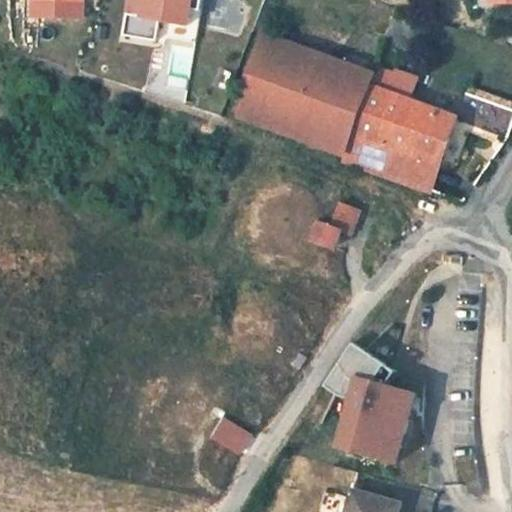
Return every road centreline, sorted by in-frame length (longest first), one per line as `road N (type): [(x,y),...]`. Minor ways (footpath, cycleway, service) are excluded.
road 1 (residential): [(235,511),(300,388),(399,265),(486,205)]
road 2 (residential): [(511,496),(501,434),(511,318)]
